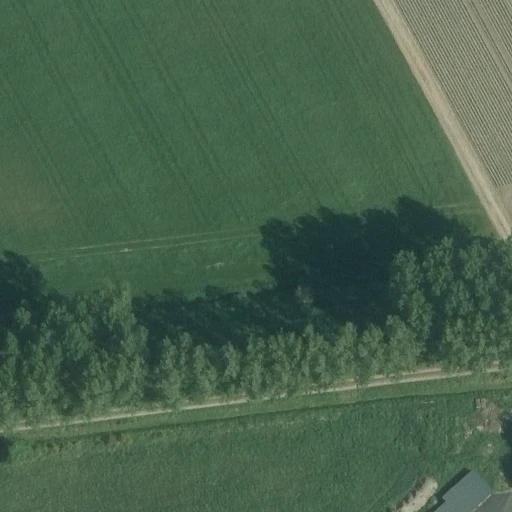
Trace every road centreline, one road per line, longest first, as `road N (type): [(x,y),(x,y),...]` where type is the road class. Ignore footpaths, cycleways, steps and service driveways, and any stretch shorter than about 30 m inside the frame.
road 1 (track): [(0,430),(511,363)]
road 2 (track): [(380,0),(511,244)]
